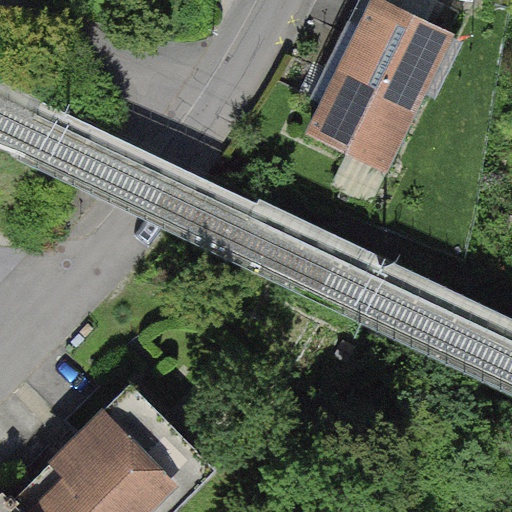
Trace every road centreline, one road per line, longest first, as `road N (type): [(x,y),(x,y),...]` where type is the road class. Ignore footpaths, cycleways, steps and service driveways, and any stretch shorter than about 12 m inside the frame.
road 1 (residential): [(231,98),(133,231),(0,368)]
road 2 (residential): [(231,98),(0,18)]
